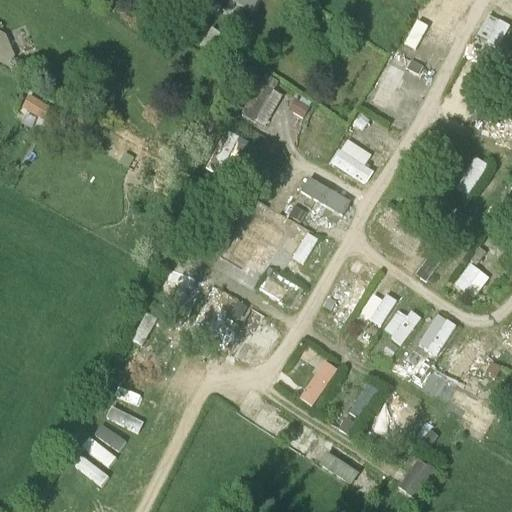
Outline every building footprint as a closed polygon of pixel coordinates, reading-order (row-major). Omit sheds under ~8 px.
[(225,0),(249,15),(259,0),(225,0)] [(451,33),(454,28),(469,0),(433,0),(424,18),(451,33)] [(476,37),(498,51),(511,30),(511,28),(491,15),(476,37)] [(424,62),(437,67),(446,45),(434,40),(438,32),(417,24),(407,47),(427,55),(424,62)] [(0,65),(11,72),(19,60),(8,40),(0,34),(0,65)] [(373,104),(389,110),(407,70),(391,64),(373,104)] [(466,66),(460,76),(470,82),(459,100),(472,108),(489,79),(466,66)] [(258,125),(280,83),(266,76),(244,118),(258,125)] [(44,124),(52,111),(29,98),(22,110),(44,124)] [(293,113),(307,117),(311,106),(296,102),(293,113)] [(444,167),(456,148),(430,130),(417,150),(444,167)] [(215,167),(233,176),(251,144),(233,134),(215,167)] [(332,165),(368,187),(376,173),(340,151),(332,165)] [(473,200),(489,166),(475,159),(458,193),(473,200)] [(323,220),(337,228),(352,203),(311,180),(302,195),(328,210),(323,220)] [(377,225),(400,233),(405,218),(382,210),(377,225)] [(254,235),(278,249),(286,235),(263,221),(254,235)] [(306,267),(321,241),(309,234),(294,260),(306,267)] [(477,300),(491,278),(469,264),(454,286),(477,300)] [(261,289),(284,301),(290,289),(267,277),(261,289)] [(359,277),(335,316),(347,323),(371,284),(359,277)] [(170,278),(165,289),(192,301),(197,290),(170,278)] [(398,305),(376,292),(363,315),(384,328),(398,305)] [(223,304),(205,299),(196,335),(219,341),(230,297),(225,296),(223,304)] [(424,321),(413,311),(408,317),(401,311),(384,330),(402,346),(424,321)] [(440,315),(419,345),(437,358),(458,328),(440,315)] [(245,345),(268,360),(284,336),(261,320),(245,345)] [(511,349),(511,330),(503,343),(511,349)] [(464,386),(486,356),(469,344),(447,373),(464,386)] [(326,362),(300,400),(314,410),(340,372),(326,362)] [(144,385),(148,376),(124,367),(120,376),(144,385)] [(362,422),(382,391),(370,383),(350,414),(362,422)] [(457,388),(449,403),(491,427),(500,412),(457,388)] [(384,433),(407,446),(424,418),(402,404),(384,433)] [(272,433),(279,420),(252,405),(245,417),(272,433)] [(334,426),(351,435),(357,424),(340,415),(334,426)] [(359,489),(369,470),(330,450),(320,469),(359,489)] [(421,462),(399,490),(418,506),(441,477),(421,462)]
